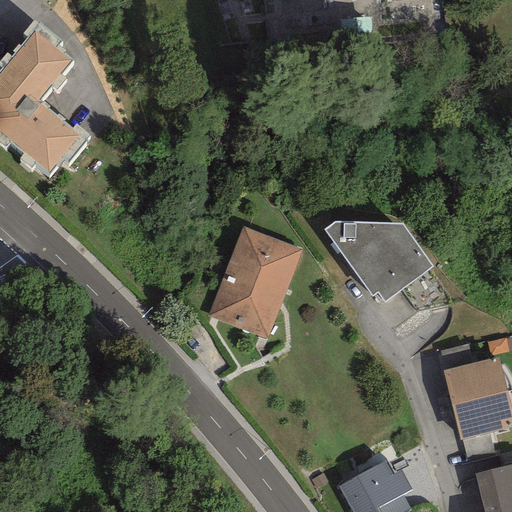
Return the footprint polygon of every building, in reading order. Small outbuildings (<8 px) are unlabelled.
[(37,25),(32,20),(21,33),(27,37),(20,46),(17,44),(11,51),(13,53),(10,56),(6,52),(0,59),(0,66),(1,68),(0,69),(0,143),(4,147),(9,142),(22,154),(17,159),(30,170),(34,165),(49,177),(63,160),(67,163),(86,141),(85,140),(88,136),(75,124),(71,128),(62,121),(64,119),(57,114),(55,116),(47,108),(48,106),(43,102),(42,103),(39,101),(52,87),(55,90),(64,79),(59,75),(72,60),(62,52),(64,50),(58,45),(61,42),(39,23),(37,25)] [(333,223),(323,230),(372,296),(376,293),(384,303),(432,267),(401,224),(333,223)] [(302,250),(241,227),(207,317),(267,340),(302,250)] [(442,371),(450,405),(506,391),(498,357),(442,371)] [(511,426),(511,414),(506,391),(450,405),(459,440),(461,439),(488,433),(511,426)] [(494,457),(488,433),(461,439),(467,463),(494,457)] [(511,451),(498,455),(501,468),(511,465),(511,451)] [(384,461),(337,486),(351,511),(405,511),(410,510),(403,495),(411,490),(400,470),(391,474),(384,461)] [(511,511),(511,465),(501,468),(474,474),(483,511),(511,511)]
